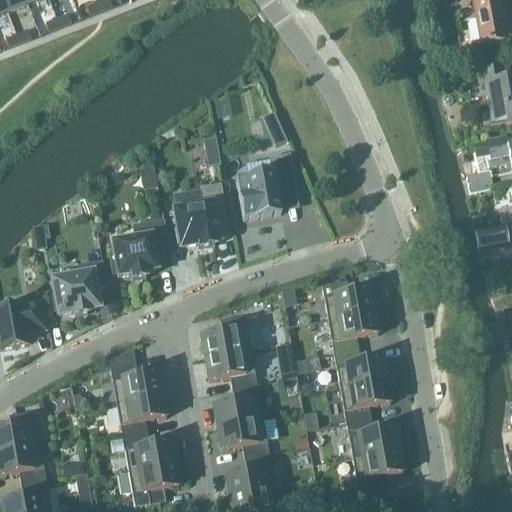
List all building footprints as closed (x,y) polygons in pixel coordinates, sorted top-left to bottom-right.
[(24,0),(1,0),(8,16),(28,8),(24,0)] [(485,0),(473,0),(474,3),(473,3),(480,46),(508,42),(504,17),(505,17),(502,0),(490,0),(486,1),(485,0)] [(112,10),(108,1),(97,5),(101,15),(112,10)] [(97,5),(86,10),(90,19),(101,15),(97,5)] [(52,23),(73,14),(70,6),(49,14),(52,23)] [(60,30),(71,26),(68,17),(56,21),(60,30)] [(56,21),(45,26),(49,35),(60,30),(56,21)] [(16,37),(20,46),(31,42),(27,33),(16,37)] [(9,51),(20,46),(16,37),(5,41),(9,51)] [(511,79),(509,67),(476,73),(479,86),(484,85),(491,125),(511,121),(511,79)] [(447,98),(443,101),(444,106),(449,107),(453,104),(451,99),(447,98)] [(282,136),(272,140),(276,150),(287,145),(282,136)] [(511,145),(509,147),(507,140),(487,144),(491,161),(509,157),(511,168),(511,145)] [(215,141),(203,143),(205,153),(217,151),(215,141)] [(245,181),(237,182),(238,190),(237,190),(239,198),(238,198),(243,224),(252,222),(252,223),(281,217),(278,205),(298,201),(290,157),(269,161),(271,174),(244,179),(245,181)] [(466,178),(470,195),(493,190),(489,173),(466,178)] [(178,232),(175,233),(175,232),(174,232),(176,248),(178,248),(178,247),(180,246),(181,250),(200,247),(200,251),(215,248),(214,244),(218,243),(217,237),(229,235),(220,188),(200,192),(204,209),(175,215),(178,232)] [(320,192),(305,198),(313,218),(328,213),(320,192)] [(511,194),(510,195),(511,201),(511,210),(498,214),(501,226),(501,228),(511,225),(511,194)] [(498,214),(486,217),(488,229),(501,226),(498,214)] [(505,228),(476,234),(479,250),(509,244),(505,228)] [(43,229),(33,231),(37,253),(46,252),(45,243),(43,229)] [(151,239),(111,246),(114,261),(110,262),(113,278),(117,277),(117,281),(131,279),(131,282),(131,284),(133,283),(143,281),(143,282),(146,281),(145,279),(144,276),(158,274),(156,265),(170,263),(165,237),(152,240),(151,239)] [(95,254),(87,255),(90,267),(97,266),(95,254)] [(55,298),(51,299),(54,314),(58,314),(59,318),(74,315),(75,319),(87,317),(87,313),(98,311),(95,292),(106,290),(102,265),(97,266),(90,267),(78,269),(80,279),(52,284),(55,298)] [(300,283),(286,283),(287,310),(301,310),(300,283)] [(328,324),(374,315),(370,293),(349,297),(347,284),(321,289),(328,324)] [(287,329),(280,292),(249,298),(255,334),(287,329)] [(509,297),(491,302),(494,314),(502,312),(511,309),(509,297)] [(0,352),(27,348),(25,334),(30,333),(30,335),(45,333),(40,306),(20,310),(20,308),(0,312),(0,352)] [(374,315),(328,324),(334,358),(359,354),(357,341),(378,338),(374,315)] [(245,319),(220,324),(222,336),(201,340),(205,362),(251,354),(245,319)] [(291,347),(276,350),(277,359),(292,357),(291,347)] [(205,362),(209,385),(230,381),(232,393),(257,389),(251,354),(205,362)] [(359,354),(334,358),(340,393),(386,385),(382,362),(361,366),(359,354)] [(298,378),(310,376),(308,363),(296,365),(298,378)] [(135,367),(110,372),(116,407),(162,399),(158,376),(137,380),(135,367)] [(386,385),(340,393),(346,428),(371,423),(369,411),(390,407),(386,385)] [(217,432),(263,423),(257,389),(232,393),(234,406),(213,409),(217,432)] [(162,399),(116,407),(122,441),(147,437),(145,425),(166,421),(162,399)] [(265,412),(270,438),(308,432),(303,405),(265,412)] [(0,456),(40,450),(33,415),(9,419),(11,432),(0,433),(0,456)] [(244,463),(269,458),(263,423),(217,432),(221,454),(242,450),(244,463)] [(352,462),(398,454),(394,432),(373,435),(371,423),(346,428),(352,462)] [(147,437),(122,441),(128,476),(174,468),(170,446),(149,449),(147,437)] [(306,441),(296,442),(298,452),(308,451),(306,441)] [(46,484),(40,450),(0,456),(0,479),(19,476),(21,489),(46,484)] [(402,476),(398,454),(352,462),(358,497),(383,493),(381,480),(402,476)] [(229,501),(275,493),(269,458),(244,463),(246,475),(225,479),(229,501)] [(174,468),(128,476),(135,511),(160,507),(157,494),(178,490),(174,468)] [(50,511),(46,484),(21,489),(23,501),(2,505),(3,511),(50,511)] [(229,501),(231,511),(268,511),(266,495),(276,494),(275,493),(229,501)]
